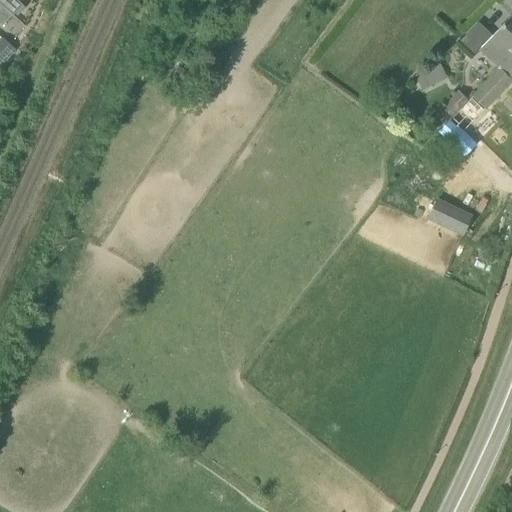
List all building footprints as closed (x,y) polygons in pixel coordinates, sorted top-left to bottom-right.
[(0,0),(0,4),(3,7),(12,15),(21,4),(16,0),(0,0)] [(0,23),(3,26),(12,15),(3,7),(0,4),(0,23)] [(163,10),(160,18),(170,22),(173,13),(163,10)] [(493,35),(479,51),(497,68),(498,68),(511,53),(511,16),(493,35)] [(477,21),(461,41),(477,53),(492,33),(477,21)] [(497,68),(484,82),(472,94),(468,99),(451,116),(448,119),(463,132),(511,81),(508,78),(511,74),(511,53),(498,68),(497,68)] [(189,73),(178,67),(173,74),(184,81),(189,73)] [(421,90),(430,86),(423,71),(414,76),(421,90)] [(451,116),(468,99),(458,90),(442,107),(451,116)] [(419,161),(410,175),(422,182),(430,169),(419,161)] [(474,219),(437,204),(431,219),(468,234),(474,219)]
